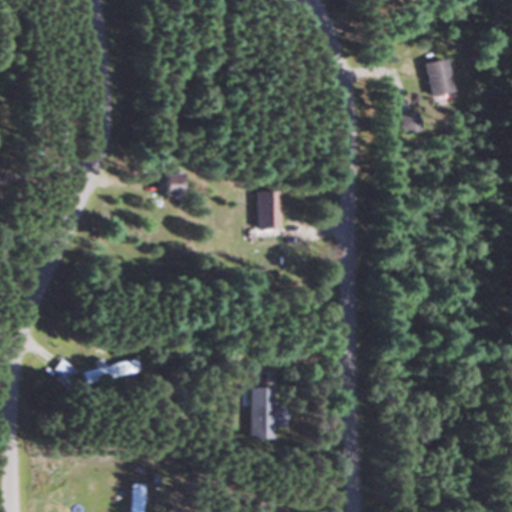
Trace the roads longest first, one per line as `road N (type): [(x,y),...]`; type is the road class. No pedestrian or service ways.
road 1 (residential): [(349,511),(341,123),(316,28),(285,0)]
road 2 (residential): [(8,511),(17,362),(82,159),(87,0)]
